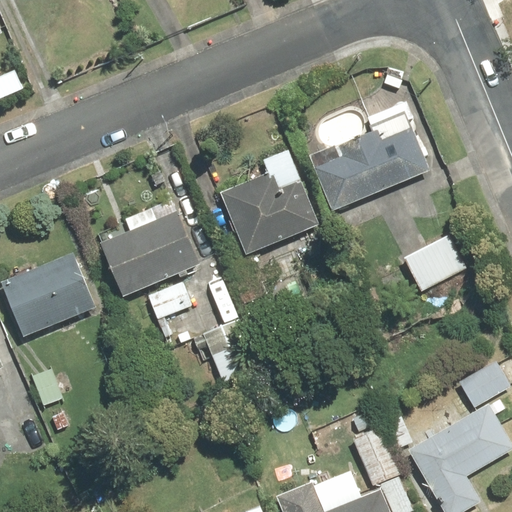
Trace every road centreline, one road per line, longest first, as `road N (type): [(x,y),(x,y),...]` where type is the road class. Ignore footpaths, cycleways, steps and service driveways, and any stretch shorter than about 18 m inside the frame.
road 1 (residential): [(0,160),(385,0)]
road 2 (residential): [(511,153),(446,0)]
